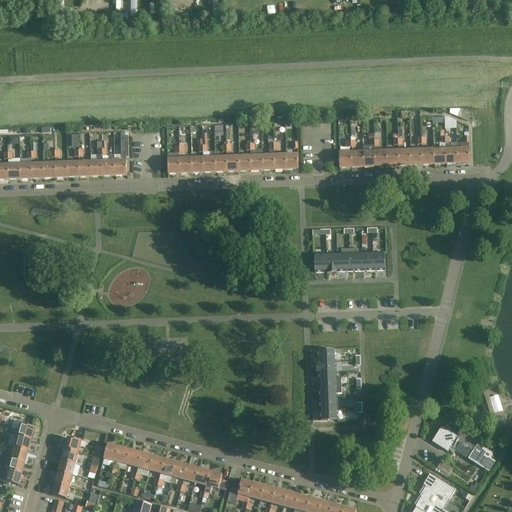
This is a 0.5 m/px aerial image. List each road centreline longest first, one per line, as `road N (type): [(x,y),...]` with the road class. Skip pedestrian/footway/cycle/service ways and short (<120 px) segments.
road 1 (residential): [(0,191),(462,174),(481,187)]
road 2 (residential): [(394,505),(54,412)]
road 3 (residential): [(394,505),(443,312)]
road 4 (residential): [(443,312),(481,187)]
road 5 (residential): [(315,315),(443,312)]
